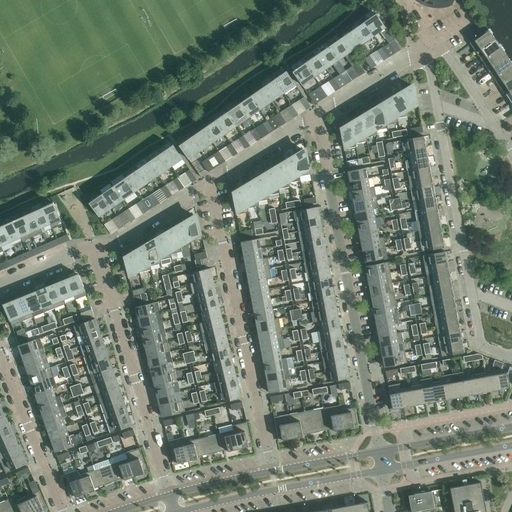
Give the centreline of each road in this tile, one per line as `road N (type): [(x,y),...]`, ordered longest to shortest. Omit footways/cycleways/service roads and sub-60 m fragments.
road 1 (residential): [(378,450),(318,114)]
road 2 (residential): [(271,470),(212,182)]
road 3 (residential): [(170,493),(94,244)]
road 4 (tertiary): [(187,511),(381,472)]
road 5 (residential): [(472,293),(435,103)]
road 6 (residential): [(62,511),(0,359)]
road 7 (tertiary): [(511,427),(378,450)]
road 8 (residential): [(212,182),(94,244)]
road 9 (tertiary): [(381,472),(511,447)]
road 10 (residential): [(318,114),(212,182)]
road 11 (residential): [(493,125),(437,38),(420,48)]
road 12 (residential): [(420,48),(318,114)]
